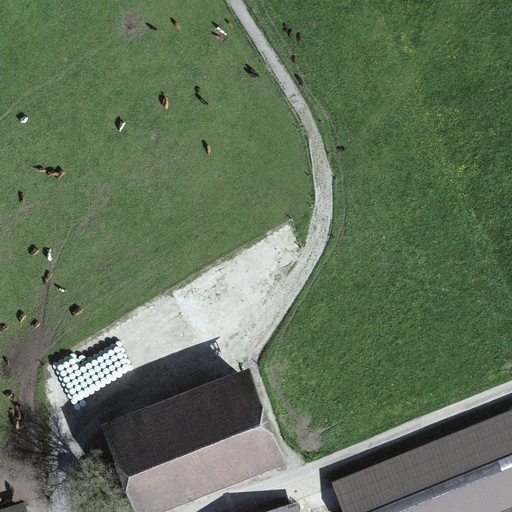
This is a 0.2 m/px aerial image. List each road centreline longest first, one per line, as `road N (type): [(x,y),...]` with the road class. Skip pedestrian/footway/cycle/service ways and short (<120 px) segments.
road 1 (track): [(241,0),(284,64),(323,148),(328,228),(290,301),(251,327),(89,397),(67,436),(58,511)]
road 2 (track): [(205,511),(511,389)]
